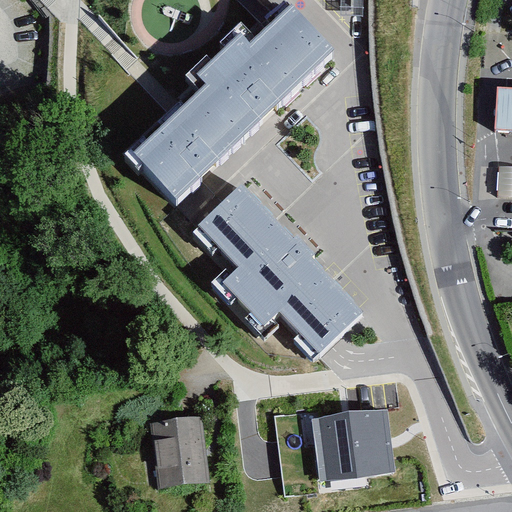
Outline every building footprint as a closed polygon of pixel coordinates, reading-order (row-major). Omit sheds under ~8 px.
[(213,87),(203,97),(226,122),(251,99),(271,120),(341,56),(296,7),(254,46),(245,36),(202,75),(213,87)] [(226,122),(203,97),(139,155),(181,202),(271,120),(251,99),(226,122)] [(511,138),(511,97),(496,97),(495,137),(511,138)] [(500,170),(498,201),(510,202),(511,201),(511,171),(500,170)] [(319,365),(364,323),(243,193),(198,235),(239,279),(223,293),(265,338),(280,323),(319,365)] [(388,410),(313,419),(320,482),(396,473),(388,410)] [(151,427),(159,493),(210,487),(202,421),(151,427)]
